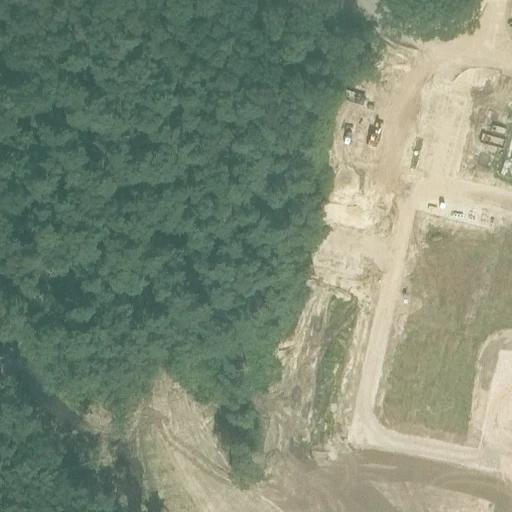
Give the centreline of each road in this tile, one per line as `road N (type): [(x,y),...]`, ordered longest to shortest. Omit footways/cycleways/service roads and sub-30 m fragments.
road 1 (residential): [(511,471),(343,436),(407,183)]
road 2 (residential): [(407,183),(450,46)]
